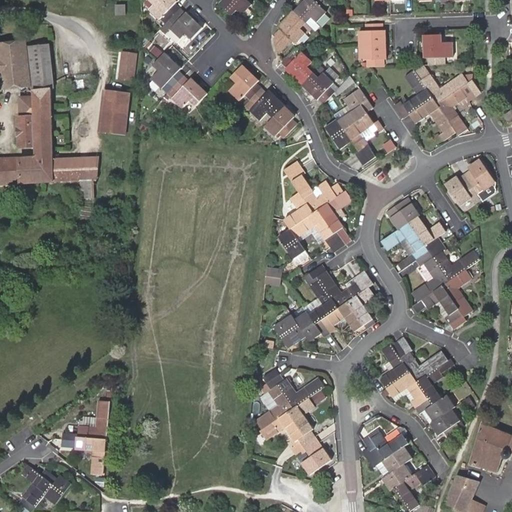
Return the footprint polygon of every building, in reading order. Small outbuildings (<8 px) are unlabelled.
[(178,2),(175,0),(152,0),(156,3),(150,7),(161,18),(164,15),(175,24),(171,28),(182,38),(187,33),(192,39),(204,27),(187,11),(186,13),(176,4),(178,2)] [(248,0),(247,0),(223,0),(220,4),(231,16),(237,10),(242,15),(252,4),(248,0)] [(322,7),(327,2),(323,0),(304,0),(279,28),(281,30),(275,36),(275,44),(276,48),(278,53),(278,54),(279,55),(291,41),(296,44),(306,33),(301,28),(311,17),(316,22),(326,11),(322,7)] [(125,5),(115,6),(116,15),(126,14),(125,5)] [(368,66),(383,65),(383,59),(386,58),(385,30),(382,30),(382,23),(367,23),(367,30),(359,30),(359,59),(367,59),(368,66)] [(428,57),(429,64),(445,64),(444,57),(453,56),(453,42),(442,42),(442,34),(423,35),(424,57),(428,57)] [(3,41),(0,41),(0,63),(3,88),(30,85),(30,94),(34,94),(35,99),(22,100),(22,120),(20,120),(20,148),(36,148),(36,159),(0,159),(0,184),(97,180),(98,158),(88,158),(88,166),(61,167),(61,158),(58,158),(58,154),(53,154),(51,90),(54,89),(50,44),(37,45),(37,43),(25,44),(25,42),(4,45),(3,41)] [(138,53),(124,51),(119,79),(133,82),(138,53)] [(282,62),(287,67),(285,69),(318,99),(319,98),(325,103),(336,91),(330,86),(334,81),(324,72),(319,78),(307,67),(312,61),(301,52),(297,56),(292,51),(283,61),(282,62)] [(152,78),(162,89),(168,82),(178,92),(172,98),(183,108),(190,101),(196,106),(208,93),(192,78),(189,81),(179,71),(182,68),(166,52),(154,65),(159,70),(152,78)] [(250,111),(261,121),(268,113),(274,118),(266,127),(276,136),(282,131),(286,135),(297,124),(293,119),(295,117),(285,107),(286,106),(270,90),(267,94),(256,84),(259,80),(243,65),(231,77),(236,82),(229,90),(240,100),(245,94),(251,100),(256,104),(250,111)] [(481,93),(472,80),(467,83),(461,74),(440,88),(430,74),(421,80),(414,70),(405,76),(417,95),(404,104),(401,100),(395,105),(403,117),(409,113),(411,116),(416,123),(430,114),(442,133),(438,136),(443,142),(457,133),(458,136),(468,129),(453,107),(467,97),(470,101),(481,93)] [(125,134),(129,97),(129,94),(106,91),(100,132),(114,133),(125,134)] [(366,112),(372,108),(364,95),(358,100),(353,93),(344,99),(353,111),(339,120),(337,118),(326,126),(341,149),(353,141),(359,151),(356,153),(364,165),(377,156),(362,132),(373,124),(374,123),(366,112)] [(250,111),(256,104),(251,100),(245,106),(250,111)] [(378,132),(382,129),(377,122),(374,123),(373,124),(378,132)] [(88,158),(61,158),(61,167),(88,166),(88,158)] [(474,187),(483,201),(495,193),(495,191),(491,185),(496,182),(481,160),(469,168),(471,171),(465,175),(474,187)] [(334,253),(352,240),(339,221),(334,214),(341,209),(353,201),(347,192),(344,194),(339,197),(334,189),(333,188),(325,193),(318,198),(303,176),(307,173),(299,161),(285,169),(301,192),(291,198),(300,210),(285,220),(291,229),(280,237),(297,263),(309,255),(303,247),(298,239),(317,226),(327,241),(332,248),(334,253)] [(474,187),(465,175),(459,178),(458,176),(446,184),(461,205),(472,198),(468,191),(474,187)] [(325,193),(333,188),(328,181),(320,186),(325,193)] [(339,197),(344,194),(339,186),(334,189),(339,197)] [(388,251),(401,243),(407,238),(417,252),(413,255),(421,267),(425,264),(435,278),(412,294),(419,303),(423,300),(429,310),(440,301),(450,315),(445,318),(454,330),(467,321),(465,317),(474,311),(458,289),(473,279),(467,270),(481,260),(474,250),(453,266),(446,256),(448,255),(445,251),(447,249),(439,237),(447,232),(441,222),(428,231),(419,217),(421,215),(408,197),(395,206),(399,212),(391,218),(399,230),(382,242),(388,251)] [(334,214),(339,221),(346,216),(341,209),(334,214)] [(321,245),(327,241),(317,226),(298,239),(303,247),(316,239),(321,245)] [(407,238),(401,243),(410,257),(413,255),(417,252),(407,238)] [(320,280),(311,287),(320,300),(324,306),(315,312),(310,315),(308,312),(306,309),(304,307),(274,326),(289,348),(307,336),(311,342),(322,333),(325,337),(337,329),(334,325),(339,322),(345,317),(356,332),(374,319),(364,304),(376,296),(370,287),(374,284),(365,271),(345,285),(348,289),(342,293),(328,272),(327,272),(323,265),(310,274),(314,280),(318,277),(320,280)] [(283,271),(273,270),(272,277),(271,284),(281,285),(283,271)] [(310,274),(306,277),(305,277),(311,287),(320,280),(318,277),(314,280),(310,274)] [(315,312),(324,306),(320,300),(306,309),(308,312),(310,315),(315,312)] [(352,334),(356,332),(345,317),(339,322),(343,328),(346,326),(352,334)] [(442,374),(455,365),(451,359),(448,361),(442,351),(419,366),(409,352),(413,349),(405,338),(393,345),(392,343),(381,350),(394,369),(379,379),(392,398),(407,389),(415,400),(411,402),(419,414),(425,410),(433,422),(430,424),(438,436),(444,432),(448,438),(461,428),(457,423),(460,421),(452,409),(455,407),(447,395),(441,399),(432,386),(444,377),(442,374)] [(284,381),(280,375),(276,368),(263,377),(267,384),(262,387),(265,392),(268,390),(269,393),(279,406),(257,421),(263,430),(261,432),(266,439),(285,427),(296,442),(299,440),(311,457),(302,464),(311,476),(332,461),(311,432),(314,430),(305,415),(316,407),(310,398),(326,387),(319,377),(298,392),(287,378),(284,381)] [(94,451),(94,459),(93,473),(104,474),(110,401),(99,400),(97,427),(79,426),(78,434),(63,433),(62,447),(76,449),(94,451)] [(511,434),(482,423),(470,463),(498,471),(503,453),(504,457),(507,459),(509,458),(510,458),(511,457),(511,456),(511,455),(511,454),(511,453),(511,452),(510,452),(511,452),(511,434)] [(436,477),(428,465),(412,475),(405,465),(413,459),(405,447),(409,444),(403,434),(388,443),(380,432),(370,439),(375,447),(364,455),(373,468),(378,465),(384,461),(392,473),(386,477),(383,479),(391,490),(395,487),(411,511),(420,505),(411,491),(422,484),(423,486),(436,477)] [(76,457),(94,459),(94,451),(76,449),(76,457)] [(384,461),(378,465),(386,477),(392,473),(384,461)] [(36,470),(34,469),(27,478),(33,482),(38,486),(27,500),(24,498),(20,504),(31,511),(33,511),(45,497),(57,505),(72,484),(61,475),(58,479),(46,469),(42,475),(36,470)] [(466,511),(471,500),(480,481),(458,474),(443,507),(461,511),(466,511)] [(38,486),(33,482),(22,496),(24,498),(27,500),(38,486)] [(475,511),(480,503),(471,500),(466,511),(468,511),(475,511)] [(483,511),(487,504),(480,503),(475,511),(483,511)]
